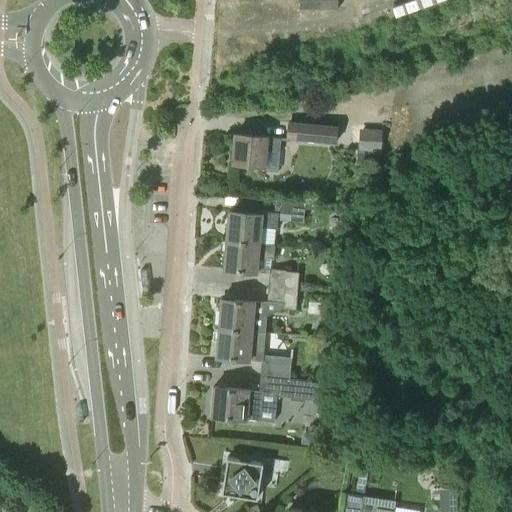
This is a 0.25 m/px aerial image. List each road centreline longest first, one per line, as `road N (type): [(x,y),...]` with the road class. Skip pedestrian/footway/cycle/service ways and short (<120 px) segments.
road 1 (secondary): [(59,95),(107,511)]
road 2 (secondary): [(135,511),(96,101)]
road 3 (residential): [(172,511),(165,424),(189,116)]
road 4 (secondary): [(96,101),(122,90),(144,55),(143,27),(126,0)]
